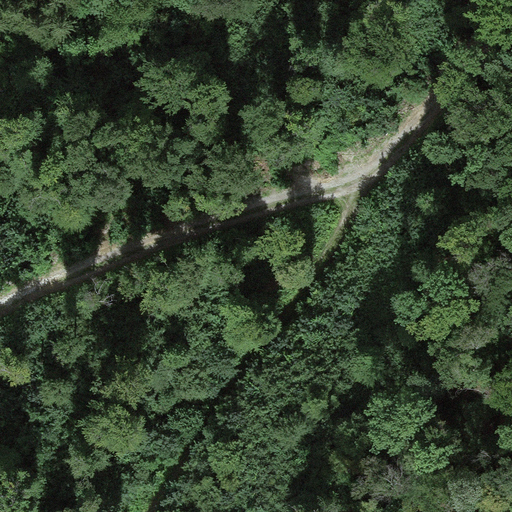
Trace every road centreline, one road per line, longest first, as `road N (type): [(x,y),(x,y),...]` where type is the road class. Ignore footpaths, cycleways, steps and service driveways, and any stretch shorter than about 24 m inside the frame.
road 1 (track): [(511,32),(470,66),(364,187),(197,222),(0,311)]
road 2 (track): [(151,511),(364,187)]
